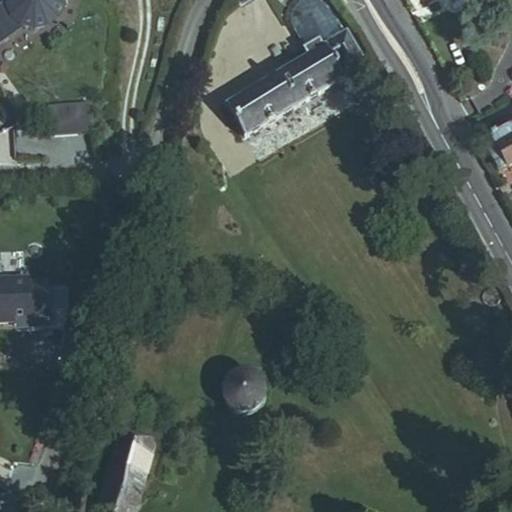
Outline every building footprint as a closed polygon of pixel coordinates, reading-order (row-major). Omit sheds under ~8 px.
[(47,1),(46,0),(0,0),(0,26),(5,31),(10,33),(17,35),(30,33),(41,25),(47,14),(47,1)] [(0,39),(10,33),(5,31),(0,26),(0,39)] [(212,105),(233,143),(354,75),(333,37),(313,48),(307,36),(290,46),(296,57),(247,84),(242,76),(228,84),(233,94),(212,105)] [(507,103),(511,99),(511,72),(496,81),(507,103)] [(73,141),(71,110),(31,113),(34,143),(73,141)] [(511,122),(475,143),(483,158),(476,163),(486,182),(511,168),(511,122)] [(152,210),(170,216),(179,191),(161,184),(152,210)] [(44,334),(44,292),(25,292),(25,287),(0,287),(0,330),(24,330),(25,335),(44,334)] [(257,421),(265,409),(267,395),(261,381),(246,371),(230,371),(216,381),(210,395),(213,411),(224,423),(239,427),(257,421)] [(85,511),(124,511),(137,447),(99,440),(85,511)]
